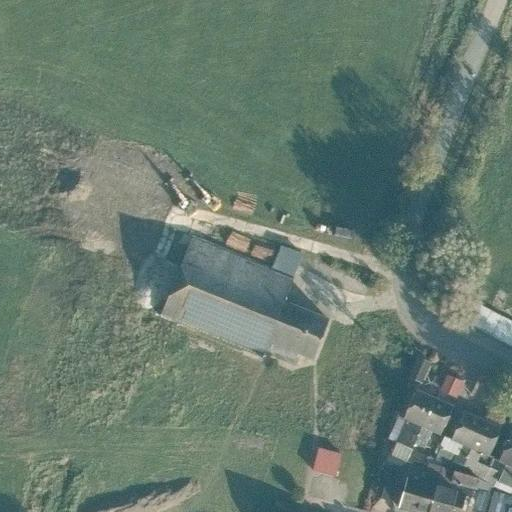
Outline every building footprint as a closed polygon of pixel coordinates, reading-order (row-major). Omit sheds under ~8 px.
[(293,277),(193,237),(162,314),(264,357),(265,353),(294,364),(299,354),(313,360),(328,318),(285,300),(293,277)] [(511,322),(480,306),(470,326),(511,348),(511,322)] [(430,363),(418,357),(409,376),(421,382),(430,363)] [(463,382),(449,376),(442,391),(456,397),(463,382)] [(423,427),(436,399),(418,390),(405,418),(423,427)] [(511,402),(494,395),(489,408),(506,415),(511,402)] [(423,427),(441,435),(454,407),(436,399),(423,427)] [(461,444),(471,448),(484,419),(464,411),(451,440),(461,444)] [(503,428),(484,419),(471,448),(490,457),(503,428)] [(409,422),(398,442),(413,450),(424,430),(409,422)] [(511,432),(499,461),(511,466),(511,432)] [(471,448),(461,444),(457,452),(467,457),(471,448)] [(455,454),(442,448),(437,458),(451,464),(455,454)] [(467,457),(463,465),(474,469),(481,453),(471,448),(467,457)] [(427,456),(413,450),(407,462),(422,468),(427,456)] [(313,453),(310,471),(336,475),(339,458),(313,453)] [(443,468),(429,464),(426,473),(440,478),(443,468)] [(501,473),(479,464),(474,476),(495,485),(501,473)] [(500,481),(511,486),(511,483),(511,467),(507,465),(500,481)] [(479,479),(456,472),(453,483),(476,490),(479,479)] [(400,476),(389,473),(382,497),(394,500),(400,476)] [(431,511),(439,486),(408,478),(400,508),(414,511),(431,511)] [(486,511),(494,487),(482,483),(473,511),(486,511)] [(461,511),(466,494),(439,486),(431,511),(461,511)]
